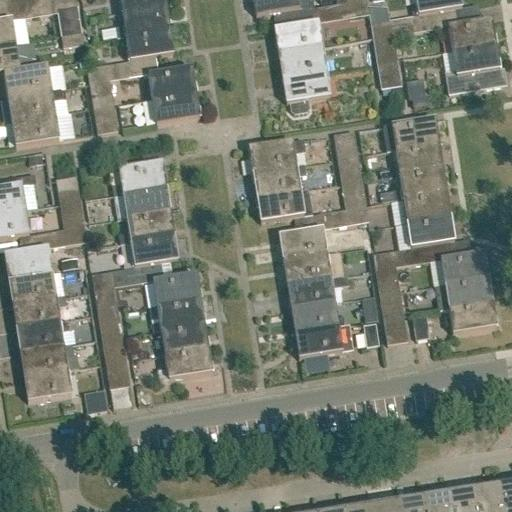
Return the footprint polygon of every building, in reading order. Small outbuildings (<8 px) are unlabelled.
[(11,25),(20,24),(15,0),(14,0),(3,2),(7,26),(11,25)] [(15,0),(20,24),(30,22),(26,0),(15,0)] [(26,0),(30,22),(41,21),(38,0),(26,0)] [(38,0),(41,21),(53,19),(49,0),(38,0)] [(57,15),(77,12),(74,0),(69,0),(55,2),(57,15)] [(119,0),(122,17),(166,10),(163,0),(119,0)] [(314,28),(312,13),(312,12),(300,14),(297,0),(252,0),(256,21),(274,18),(277,34),(314,28)] [(421,20),(455,15),(461,14),(459,0),(415,0),(419,21),(391,25),(393,41),(423,36),(421,20)] [(348,7),(351,22),(370,19),(368,4),(348,7)] [(321,53),(318,27),(351,22),(348,7),(312,12),(312,13),(314,28),(277,34),(274,34),(278,60),(321,53)] [(126,41),(169,34),(166,10),(122,17),(124,30),(116,31),(117,43),(126,41)] [(59,27),(79,24),(77,12),(57,15),(59,27)] [(452,57),(495,50),(491,25),(458,30),(455,15),(421,20),(423,36),(448,32),(452,57)] [(61,40),(81,37),(79,24),(59,27),(61,40)] [(11,25),(7,26),(0,27),(0,52),(15,50),(11,25)] [(393,41),(391,25),(371,28),(374,43),(393,40),(393,41)] [(132,66),(156,62),(173,59),(169,34),(126,41),(130,66),(106,70),(109,86),(135,82),(132,66)] [(81,37),(61,40),(63,53),(83,50),(81,37)] [(395,53),(393,41),(393,40),(374,43),(375,56),(395,53)] [(0,78),(3,78),(19,76),(15,50),(0,52),(0,78)] [(495,50),(452,57),(456,81),(446,82),(449,99),(486,93),(483,78),(499,75),(495,50)] [(282,84),(325,77),(321,53),(278,60),(282,84)] [(377,68),(397,65),(395,53),(375,56),(377,68)] [(152,105),(195,98),(191,73),(158,78),(156,62),(132,66),(135,82),(148,80),(152,105)] [(379,81),(399,78),(397,65),(377,68),(379,81)] [(89,89),(109,86),(106,70),(86,73),(89,89)] [(7,103),(50,96),(46,72),(19,76),(3,78),(7,103)] [(325,77),(282,84),(286,109),(289,108),(291,117),(294,119),(307,117),(309,114),(308,106),(329,102),(325,77)] [(399,78),(379,81),(382,94),(401,91),(399,78)] [(111,98),(109,86),(89,89),(91,101),(111,98)] [(7,103),(11,127),(54,120),(52,105),(61,104),(60,95),(50,96),(7,103)] [(93,114),(113,111),(111,98),(91,101),(93,114)] [(195,98),(152,105),(156,130),(199,123),(195,98)] [(425,101),(412,102),(413,105),(414,112),(430,110),(429,100),(425,101)] [(95,126),(115,123),(113,111),(93,114),(95,126)] [(54,120),(11,127),(15,152),(58,146),(54,120)] [(115,123),(95,126),(97,140),(117,136),(115,123)] [(387,157),(396,156),(439,149),(435,123),(392,130),(392,131),(383,132),(387,157)] [(336,151),(356,148),(354,136),(334,139),(336,151)] [(297,171),(295,158),(309,156),(307,144),(293,146),(250,153),(253,178),(297,171)] [(338,164),(358,161),(356,148),(336,151),(338,164)] [(399,180),(443,173),(439,149),(396,156),(399,180)] [(340,176),(360,173),(358,161),(338,164),(340,176)] [(114,200),(167,192),(163,167),(120,173),(122,188),(112,190),(114,200)] [(257,202),(301,195),(299,181),(310,179),(308,169),(297,171),(253,178),(257,202)] [(342,189),(362,186),(360,173),(340,176),(342,189)] [(395,205),(403,204),(447,197),(443,173),(399,180),(401,193),(394,194),(395,205)] [(0,218),(26,214),(22,191),(35,189),(34,180),(0,185),(0,218)] [(59,196),(79,193),(77,180),(57,184),(59,196)] [(344,202),(364,199),(362,186),(342,189),(344,202)] [(117,225),(127,223),(171,216),(167,192),(114,200),(117,225)] [(61,209),(81,206),(79,193),(59,196),(61,209)] [(261,227),(295,222),(298,238),(320,234),(318,218),(312,219),(308,194),(301,195),(257,202),(261,227)] [(407,228),(451,221),(447,197),(403,204),(407,228)] [(346,214),(366,211),(364,199),(344,202),(346,214)] [(63,222),(83,218),(81,206),(61,209),(63,222)] [(346,214),(349,230),(368,227),(366,211),(346,214)] [(54,252),(52,236),(30,239),(26,214),(0,218),(0,243),(20,241),(22,257),(48,253),(54,252)] [(346,214),(318,218),(320,234),(298,238),(280,241),(283,266),(327,259),(323,234),(349,230),(346,214)] [(131,247),(174,240),(171,216),(127,223),(130,237),(119,239),(120,249),(131,247)] [(65,234),(85,231),(83,218),(63,222),(65,233),(65,234)] [(414,253),(449,247),(455,246),(451,221),(407,228),(411,253),(393,256),(396,271),(396,272),(416,268),(414,253)] [(65,234),(68,250),(87,246),(85,231),(65,234)] [(68,250),(65,234),(65,233),(52,236),(54,252),(68,250)] [(141,271),(161,268),(178,266),(174,240),(131,247),(135,272),(112,276),(114,291),(143,287),(141,271)] [(445,289),(488,282),(485,257),(451,263),(449,247),(414,253),(416,268),(441,264),(445,289)] [(9,285),(52,278),(48,253),(22,257),(5,260),(9,285)] [(376,275),(396,271),(393,256),(373,259),(376,275)] [(287,290),(331,283),(327,259),(283,266),(287,290)] [(157,310),(201,303),(197,278),(164,284),(161,268),(141,271),(143,287),(153,285),(157,310)] [(398,284),(396,272),(396,271),(376,275),(378,287),(398,284)] [(95,294),(114,291),(112,276),(92,279),(95,294)] [(12,309),(56,302),(52,278),(9,285),(12,309)] [(287,290),(291,314),(335,307),(333,293),(348,291),(346,280),(331,283),(287,290)] [(449,313),(492,307),(488,282),(445,289),(449,313)] [(380,299),(400,296),(398,284),(378,287),(380,299)] [(116,304),(114,291),(95,294),(97,307),(116,304)] [(382,311),(402,308),(400,296),(380,299),(382,311)] [(16,333),(60,326),(58,313),(66,311),(64,301),(56,302),(12,309),(16,333)] [(161,334),(205,328),(201,303),(157,310),(161,334)] [(98,319),(118,316),(116,304),(97,307),(98,319)] [(295,338),(339,331),(335,307),(291,314),(295,338)] [(492,307),(449,313),(452,339),(496,332),(492,307)] [(384,324),(404,321),(402,308),(382,311),(384,324)] [(100,331),(120,328),(118,316),(98,319),(100,331)] [(385,336),(406,333),(404,321),(384,324),(385,336)] [(415,346),(429,343),(426,321),(412,323),(415,346)] [(20,357),(64,350),(62,336),(69,335),(68,325),(60,326),(16,333),(20,357)] [(102,344),(122,340),(120,328),(100,331),(102,344)] [(165,359),(208,352),(205,328),(161,334),(165,359)] [(369,351),(379,350),(376,328),(366,330),(369,351)] [(295,338),(299,363),(351,355),(347,330),(339,331),(295,338)] [(406,333),(385,336),(387,349),(407,346),(406,333)] [(104,356),(124,353),(122,340),(102,344),(104,356)] [(24,381),(68,374),(66,362),(74,360),(72,349),(64,350),(20,357),(24,381)] [(208,352),(165,359),(167,374),(158,375),(159,385),(169,384),(212,377),(208,352)] [(106,368),(126,365),(124,353),(104,356),(106,368)] [(108,381),(128,378),(126,365),(106,368),(108,381)] [(68,374),(24,381),(28,407),(72,400),(68,374)] [(128,378),(108,381),(110,393),(130,390),(128,378)] [(99,416),(107,415),(104,395),(96,396),(99,416)] [(511,511),(511,489),(501,491),(503,511),(511,511)] [(503,511),(501,491),(474,495),(476,511),(503,511)] [(450,511),(476,511),(474,495),(448,499),(450,511)] [(423,511),(450,511),(448,499),(422,504),(423,511)]
